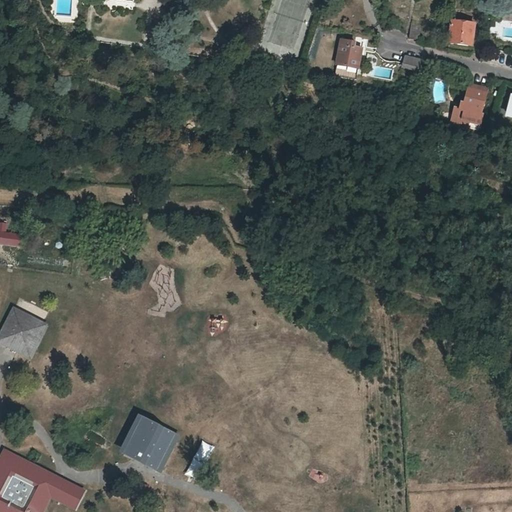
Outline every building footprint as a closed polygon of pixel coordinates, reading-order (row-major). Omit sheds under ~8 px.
[(464,22),(452,21),(449,44),(472,47),(474,28),(464,26),(464,22)] [(421,25),(411,24),(409,39),(419,40),(421,25)] [(355,44),(341,41),(338,56),(339,56),(337,66),(358,70),(360,60),(362,50),(354,48),(355,44)] [(421,60),(405,56),(403,68),(418,72),(421,60)] [(476,131),(481,113),(479,113),(485,88),(468,83),(462,103),(458,102),(456,110),(452,109),(449,117),(461,120),(466,129),(476,131)] [(461,120),(449,117),(448,124),(466,129),(461,120)] [(18,232),(5,231),(7,222),(0,220),(0,243),(16,246),(18,232)] [(48,325),(15,308),(0,337),(0,345),(29,360),(48,325)] [(178,438),(139,418),(120,453),(160,474),(178,438)] [(187,472),(199,477),(213,446),(201,440),(187,472)] [(43,511),(56,489),(2,459),(0,463),(0,511),(43,511)] [(49,501),(69,511),(79,511),(83,505),(56,489),(49,501)]
